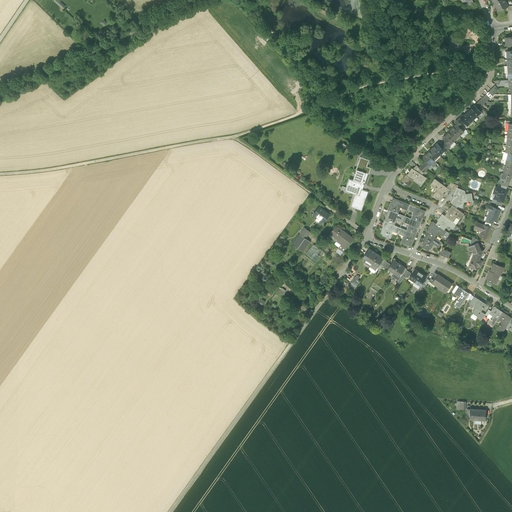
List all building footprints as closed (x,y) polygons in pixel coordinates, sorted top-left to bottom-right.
[(504,0),(498,0),(494,2),(498,11),(507,7),(505,3),(506,3),(504,0)] [(474,105),(469,110),(476,117),(481,112),(478,109),(475,105),(474,105)] [(469,110),(465,114),(472,120),(476,117),(469,110)] [(467,125),(472,120),(465,114),(463,116),(462,115),(459,117),(463,121),(467,125)] [(452,129),(459,136),(461,134),(461,133),(463,131),(463,132),(464,131),(460,128),(458,126),(457,124),(454,127),(452,129)] [(458,136),(459,136),(452,129),(448,132),(449,132),(447,134),(446,134),(453,141),(456,139),(455,139),(458,136)] [(451,144),(453,141),(446,134),(442,138),(446,142),(449,145),(450,145),(451,144)] [(433,148),(432,148),(439,155),(442,153),(442,152),(444,150),(441,146),(437,143),(434,146),(435,146),(433,148)] [(439,155),(432,148),(429,151),(427,153),(434,160),(436,158),(439,155)] [(430,164),(434,160),(427,153),(423,157),(426,160),(430,164)] [(368,173),(368,174),(369,174),(371,168),(367,166),(369,160),(360,157),(356,169),(357,170),(357,169),(366,172),(368,173)] [(422,175),(424,172),(419,168),(417,165),(413,169),(422,175)] [(503,174),(511,176),(511,170),(511,168),(504,166),(504,169),(503,174)] [(402,181),(409,185),(414,179),(412,177),(414,175),(417,178),(416,179),(423,183),(426,178),(422,175),(413,169),(412,168),(408,174),(407,174),(402,181)] [(354,180),(353,180),(362,183),(366,172),(357,169),(357,170),(356,170),(358,170),(354,180)] [(368,173),(366,172),(362,183),(353,180),(349,178),(346,188),(356,191),(355,194),(350,207),(362,211),(368,191),(362,189),(363,188),(362,188),(363,184),(364,184),(368,174),(368,173)] [(511,176),(503,174),(502,173),(500,180),(509,182),(510,176),(511,176)] [(437,198),(440,200),(444,194),(443,193),(445,190),(446,191),(448,189),(446,188),(434,179),(430,185),(431,184),(436,188),(437,187),(439,189),(438,190),(437,189),(437,190),(432,196),(437,199),(437,198)] [(450,190),(451,189),(455,184),(454,183),(450,182),(446,188),(448,189),(450,190)] [(494,198),(497,200),(503,202),(502,201),(505,195),(507,191),(496,186),(494,191),(497,192),(494,198)] [(453,203),(452,205),(456,208),(458,206),(461,207),(464,200),(465,201),(472,199),(471,193),(464,194),(464,191),(457,188),(455,191),(455,193),(456,193),(455,196),(454,195),(451,203),(453,203)] [(389,210),(398,213),(400,209),(398,208),(399,206),(401,207),(407,209),(409,204),(393,198),(392,201),(391,204),(390,204),(388,209),(389,210)] [(425,211),(409,204),(407,209),(413,212),(415,212),(414,215),(412,214),(411,218),(421,222),(423,217),(422,216),(423,214),(424,214),(425,211)] [(463,214),(456,208),(452,205),(450,208),(444,216),(453,222),(456,217),(459,219),(463,214)] [(493,220),(496,221),(500,209),(489,205),(487,210),(491,211),(489,217),(489,218),(493,220)] [(320,220),(323,222),(324,221),(328,215),(329,214),(319,207),(313,214),(317,217),(320,220)] [(390,223),(394,225),(396,221),(395,220),(396,218),(397,218),(403,221),(405,216),(398,213),(389,210),(388,213),(387,216),(385,221),(390,223)] [(456,224),(453,222),(444,216),(442,214),(440,217),(439,219),(437,220),(438,221),(436,224),(432,222),(430,224),(431,225),(430,227),(429,226),(428,228),(429,228),(426,232),(428,233),(434,237),(438,232),(443,236),(446,232),(444,230),(448,225),(453,228),(456,224)] [(411,218),(405,216),(403,221),(410,224),(409,226),(408,226),(406,230),(416,234),(418,228),(419,225),(419,226),(421,222),(411,218)] [(479,237),(485,239),(489,229),(488,228),(488,226),(484,225),(476,222),(474,228),(482,231),(479,237)] [(392,230),(399,233),(400,228),(394,225),(390,223),(388,227),(384,225),(380,233),(383,234),(383,235),(390,238),(392,234),(391,233),(392,230)] [(342,242),(348,246),(354,239),(347,234),(343,232),(344,231),(336,225),(330,233),(338,239),(336,241),(341,244),(342,242)] [(299,234),(305,238),(310,232),(304,228),(299,234)] [(406,230),(400,228),(399,233),(405,235),(404,238),(403,238),(401,242),(408,245),(411,246),(414,239),(413,239),(414,237),(415,237),(416,234),(406,230)] [(442,243),(434,237),(428,233),(424,239),(425,240),(422,243),(424,245),(430,249),(434,243),(439,247),(442,243)] [(292,244),(303,252),(311,242),(299,234),(292,244)] [(343,252),(344,252),(348,246),(342,242),(341,244),(339,247),(338,248),(343,252)] [(470,267),(474,269),(476,265),(480,267),(483,261),(479,260),(482,253),(478,242),(470,246),(472,250),(473,250),(474,253),(474,254),(473,257),(472,257),(473,257),(472,262),(471,262),(471,263),(469,264),(469,265),(470,267)] [(306,254),(317,262),(324,252),(313,244),(306,254)] [(369,248),(363,257),(366,259),(372,250),(369,248)] [(451,253),(448,251),(445,250),(442,249),(439,255),(443,256),(445,257),(448,258),(451,253)] [(372,250),(366,259),(372,263),(378,254),(372,250)] [(378,254),(372,263),(378,267),(384,258),(378,254)] [(391,271),(393,272),(399,263),(393,260),(388,268),(391,271)] [(399,275),(401,273),(404,268),(405,267),(399,263),(393,272),(399,276),(399,275)] [(494,263),(490,271),(498,275),(499,275),(501,271),(502,271),(504,267),(494,263)] [(409,278),(415,281),(421,273),(415,269),(412,273),(409,278)] [(497,279),(498,275),(490,271),(489,271),(486,279),(496,283),(498,279),(497,279)] [(401,276),(399,275),(399,276),(393,272),(391,275),(398,280),(401,276)] [(399,285),(405,276),(402,274),(401,273),(399,275),(401,276),(398,280),(396,283),(399,285),(398,285),(399,285)] [(426,276),(421,273),(415,281),(421,285),(426,276)] [(435,285),(446,292),(452,283),(438,274),(434,281),(433,281),(432,283),(435,285)] [(351,282),(357,286),(360,281),(358,280),(356,278),(354,277),(351,282)] [(454,304),(459,308),(465,299),(469,293),(468,294),(465,291),(459,286),(454,294),(459,297),(457,300),(456,300),(457,300),(454,304)] [(473,313),(478,316),(481,311),(483,308),(484,308),(486,304),(474,296),(469,304),(473,307),(473,306),(476,308),(473,313)] [(493,326),(498,319),(501,313),(498,311),(499,309),(494,306),(490,312),(489,313),(492,315),(488,323),(493,326)] [(481,320),(484,316),(485,314),(481,311),(478,316),(477,318),(481,320)] [(502,332),(506,327),(511,319),(507,317),(508,315),(502,312),(501,313),(498,319),(502,322),(497,329),(502,332)] [(469,419),(485,420),(486,410),(470,409),(470,416),(469,418),(469,419)]
